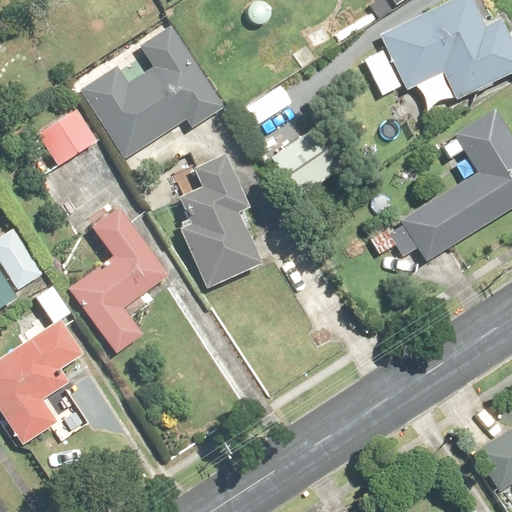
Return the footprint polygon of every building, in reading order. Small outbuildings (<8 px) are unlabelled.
[(470,0),(458,0),(376,36),(400,92),(435,77),(447,106),(511,77),(511,62),(495,22),(483,28),(470,0)] [(379,0),(385,9),(400,0),(379,0)] [(319,21),(285,36),(295,57),(328,43),(319,21)] [(217,112),(164,26),(131,46),(145,69),(121,84),(112,69),(74,92),(118,164),(179,126),(183,133),(217,112)] [(71,110),(28,137),(48,168),(91,140),(71,110)] [(410,251),(419,266),(511,207),(511,153),(487,114),(434,148),(445,164),(455,157),(468,177),(365,242),(372,255),(384,248),(392,262),(410,251)] [(311,134),(267,160),(294,206),(338,181),(311,134)] [(182,224),(168,231),(196,290),(247,266),(225,220),(242,212),(217,160),(186,175),(193,190),(171,201),(182,224)] [(103,258),(59,292),(108,356),(133,337),(115,314),(161,278),(107,209),(81,230),(103,258)] [(275,220),(246,236),(264,267),(293,250),(275,220)] [(4,231),(0,233),(0,277),(14,297),(39,280),(4,231)] [(0,425),(18,449),(51,424),(35,403),(62,382),(57,375),(76,360),(48,323),(0,359),(0,425)] [(511,423),(467,456),(494,494),(511,481),(511,423)]
